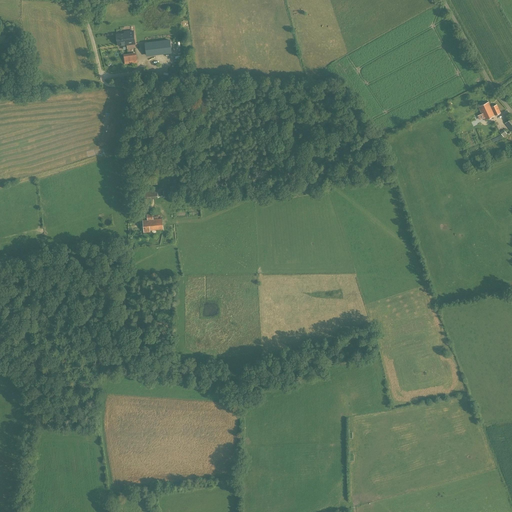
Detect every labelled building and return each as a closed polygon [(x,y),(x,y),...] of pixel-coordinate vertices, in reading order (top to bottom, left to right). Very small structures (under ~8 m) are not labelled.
[(116,34),(118,44),(126,43),(126,45),(135,44),(133,31),(125,32),(125,33),(116,34)] [(171,53),(169,40),(145,43),(147,56),(171,53)] [(485,120),(500,113),(497,104),(491,107),(488,101),(478,106),(485,120)] [(159,190),(149,190),(150,198),(160,198),(159,190)] [(150,231),(163,229),(162,219),(153,219),(153,214),(147,214),(147,219),(148,218),(149,220),(143,220),(144,232),(150,232),(150,231)]
